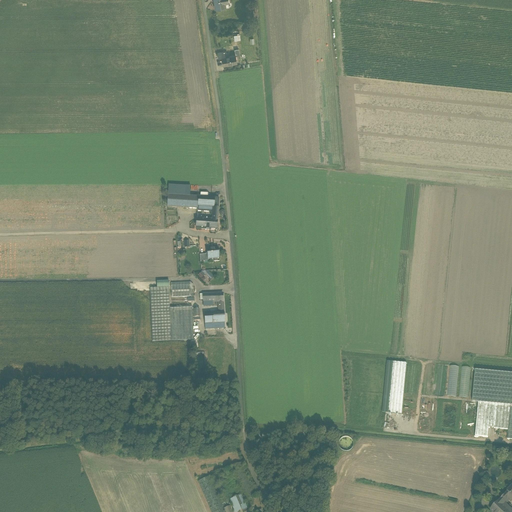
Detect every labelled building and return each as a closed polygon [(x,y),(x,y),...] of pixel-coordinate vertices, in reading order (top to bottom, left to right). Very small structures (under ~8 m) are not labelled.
[(227,0),(214,0),(216,9),(225,8),(224,1),(227,0)] [(227,57),(221,58),(223,66),(237,63),(236,56),(235,55),(227,57)] [(198,197),(168,195),(167,207),(198,209),(198,208),(198,197)] [(214,198),(198,197),(198,208),(205,208),(213,209),(214,198)] [(213,212),(212,220),(209,220),(208,230),(216,231),(218,209),(213,209),(213,212)] [(209,220),(202,219),(202,216),(197,216),(196,229),(208,230),(209,220)] [(214,250),(207,250),(207,255),(208,260),(219,259),(218,249),(214,249),(214,250)] [(210,279),(213,276),(206,269),(198,276),(203,281),(205,279),(203,277),(205,274),(210,279)] [(129,285),(121,286),(123,343),(132,343),(129,285)] [(120,286),(111,286),(113,344),(122,344),(120,286)] [(192,308),(170,309),(169,288),(157,288),(150,289),(152,342),(193,341),(192,308)] [(150,289),(130,289),(133,343),(152,342),(150,289)] [(211,294),(203,294),(204,306),(214,306),(214,303),(212,303),(211,294)] [(222,294),(211,294),(212,303),(214,303),(218,303),(223,302),(222,294)] [(224,313),(218,314),(204,314),(205,324),(224,323),(224,313)] [(401,414),(405,363),(387,361),(383,412),(401,414)] [(457,397),(458,367),(449,366),(448,396),(457,397)] [(475,369),(465,368),(462,398),(472,399),(475,369)] [(487,370),(477,369),(474,399),(484,400),(487,370)] [(499,371),(489,370),(486,400),(496,401),(499,371)] [(511,372),(501,371),(498,401),(508,402),(511,372)] [(491,405),(478,403),(475,436),(488,437),(489,428),(491,405)] [(510,406),(491,405),(489,428),(508,430),(510,406)] [(350,438),(347,437),(343,438),(341,439),(339,442),(339,445),(340,448),(342,451),(345,452),(348,451),(351,449),(353,447),(353,443),(352,440),(350,438)] [(256,495),(242,463),(231,467),(245,499),(256,495)] [(223,511),(209,477),(198,482),(211,511),(223,511)] [(249,511),(242,494),(229,499),(234,511),(236,511),(243,510),(243,511),(249,511)] [(507,511),(508,511),(498,502),(491,510),(492,511),(507,511)]
